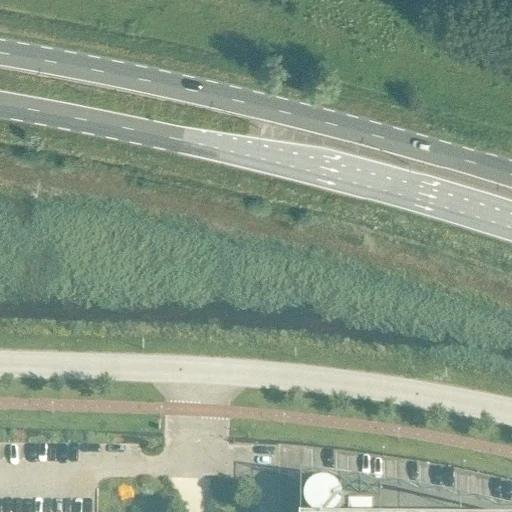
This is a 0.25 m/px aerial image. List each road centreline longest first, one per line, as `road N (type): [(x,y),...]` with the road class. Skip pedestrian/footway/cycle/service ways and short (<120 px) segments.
road 1 (primary): [(511,177),(215,98),(0,57)]
road 2 (primary): [(0,109),(275,161),(511,228)]
road 3 (unclassified): [(0,368),(204,376),(511,418)]
